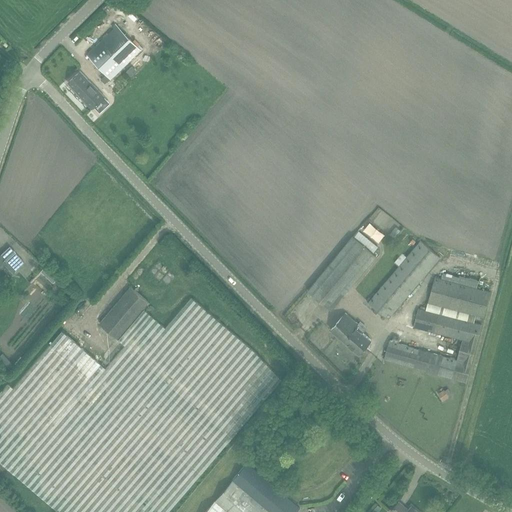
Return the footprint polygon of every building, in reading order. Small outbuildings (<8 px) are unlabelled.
[(114,29),(94,49),(87,55),(111,80),(141,50),(115,24),(112,27),(114,29)] [(80,72),(68,83),(80,94),(91,84),(80,72)] [(104,97),(91,84),(80,94),(92,108),(104,97)] [(353,236),(308,290),(331,310),(376,256),(353,236)] [(368,303),(388,319),(440,258),(420,241),(368,303)] [(0,266),(1,266),(10,275),(15,270),(24,262),(9,247),(14,253),(6,261),(3,257),(1,258),(0,257),(0,266)] [(476,315),(484,318),(491,292),(435,278),(426,311),(418,309),(413,327),(462,340),(456,360),(398,344),(399,339),(393,337),(392,340),(390,339),(389,341),(384,359),(466,383),(482,325),(474,323),(476,315)] [(149,303),(130,287),(99,323),(118,339),(149,303)] [(106,370),(61,332),(13,389),(8,385),(0,394),(0,467),(51,511),(170,511),(283,382),(239,339),(191,298),(165,329),(151,317),(106,370)] [(331,330),(358,354),(371,340),(356,327),(358,324),(345,313),(331,330)] [(445,396),(438,400),(441,407),(448,404),(445,396)] [(247,464),(238,475),(237,474),(205,511),(297,511),(300,509),(247,464)] [(398,502),(392,510),(391,511),(417,511),(411,507),(408,510),(398,502)]
